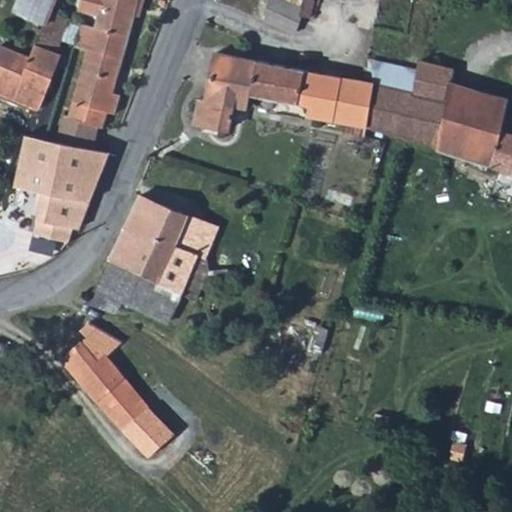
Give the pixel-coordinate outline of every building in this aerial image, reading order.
[(18,0),(13,12),(43,24),(49,12),(51,6),(53,0),(18,0)] [(87,0),(85,12),(98,16),(95,27),(82,23),(73,48),(88,52),(84,63),(69,116),(62,114),(56,141),(91,152),(97,128),(101,128),(105,112),(112,114),(118,95),(111,92),(128,35),(139,0),(87,0)] [(314,0),(301,0),(299,7),(280,0),(268,0),(266,4),(255,0),(249,14),(258,18),(260,20),(292,36),(299,17),(308,20),(314,0)] [(43,24),(33,47),(28,58),(13,52),(0,46),(0,96),(36,111),(60,55),(55,52),(70,19),(49,12),(43,24)] [(198,95),(198,98),(231,106),(232,102),(245,104),(248,93),(272,99),(270,109),(272,115),(299,121),(304,116),(366,128),(368,107),(370,83),(287,65),(233,53),(216,49),(206,96),(198,95)] [(368,107),(366,128),(376,131),(463,157),(511,171),(511,65),(503,63),(492,92),(448,80),(451,69),(446,67),(419,60),(416,70),(411,92),(370,83),(368,107)] [(371,61),(370,83),(411,92),(416,70),(387,64),(371,61)] [(231,106),(198,98),(193,118),(227,125),(231,106)] [(12,185),(42,192),(52,140),(43,137),(22,131),(12,185)] [(33,232),(65,242),(66,242),(72,228),(79,230),(101,171),(106,157),(91,152),(56,141),(52,140),(42,192),(33,232)] [(111,259),(108,262),(109,263),(140,274),(138,279),(146,283),(178,294),(184,297),(185,294),(190,295),(204,263),(203,260),(212,239),(182,228),(187,216),(157,205),(138,197),(125,225),(111,259)] [(97,292),(135,307),(146,283),(138,279),(140,274),(109,263),(97,292)] [(211,274),(204,263),(190,295),(200,300),(211,274)] [(146,283),(135,307),(148,312),(173,321),(184,297),(178,294),(146,283)] [(327,357),(334,324),(281,313),(269,368),(312,378),(317,355),(327,357)] [(86,339),(66,355),(63,358),(102,409),(119,430),(146,407),(145,405),(106,357),(118,343),(88,322),(83,326),(79,331),(86,339)] [(146,407),(119,430),(144,455),(160,442),(171,433),(146,407)]
